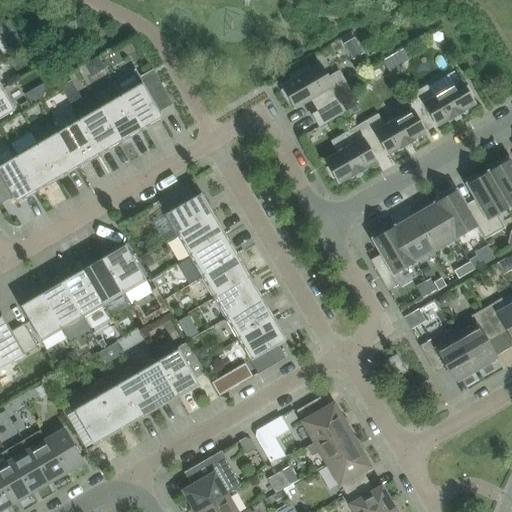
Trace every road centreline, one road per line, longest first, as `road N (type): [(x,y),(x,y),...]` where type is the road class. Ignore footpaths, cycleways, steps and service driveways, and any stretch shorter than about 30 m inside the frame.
road 1 (residential): [(344,355),(327,340),(212,141)]
road 2 (residential): [(133,476),(344,355)]
road 3 (residential): [(0,248),(15,253),(212,141)]
road 4 (residential): [(323,223),(511,113)]
road 5 (residential): [(344,355),(372,330),(371,314),(323,223)]
road 6 (residential): [(323,223),(267,133),(239,127)]
road 7 (residential): [(403,454),(511,391)]
